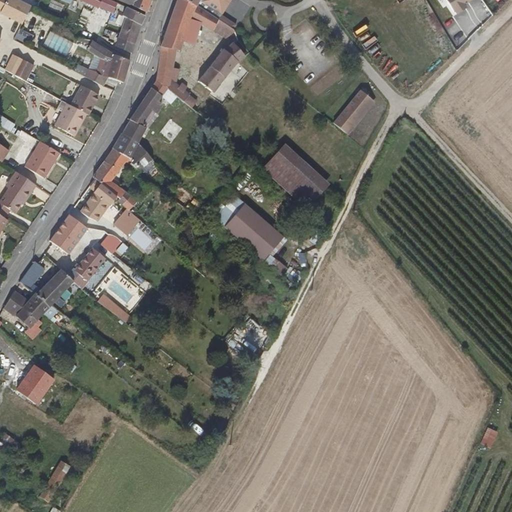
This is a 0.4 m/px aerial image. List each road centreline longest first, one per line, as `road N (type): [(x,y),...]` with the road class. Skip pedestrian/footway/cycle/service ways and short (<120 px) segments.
road 1 (track): [(398,106),(183,511)]
road 2 (tertiary): [(0,297),(104,145),(165,0)]
road 3 (track): [(511,222),(398,106)]
road 4 (track): [(511,4),(398,106)]
road 5 (unknown): [(127,102),(0,37)]
road 6 (residential): [(318,0),(398,106)]
